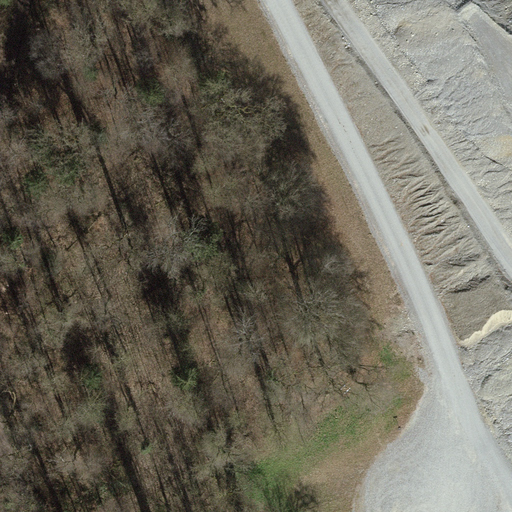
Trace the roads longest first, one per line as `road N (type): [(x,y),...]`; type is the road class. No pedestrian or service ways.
road 1 (track): [(511,487),(278,0)]
road 2 (track): [(27,511),(0,443),(0,125),(31,0)]
